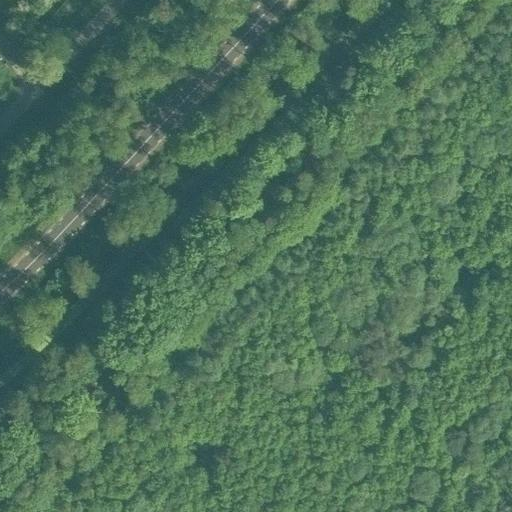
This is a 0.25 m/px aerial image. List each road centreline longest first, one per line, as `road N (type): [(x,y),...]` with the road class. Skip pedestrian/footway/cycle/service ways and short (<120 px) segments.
road 1 (unclassified): [(0,289),(276,0)]
road 2 (unclassified): [(0,122),(115,0)]
